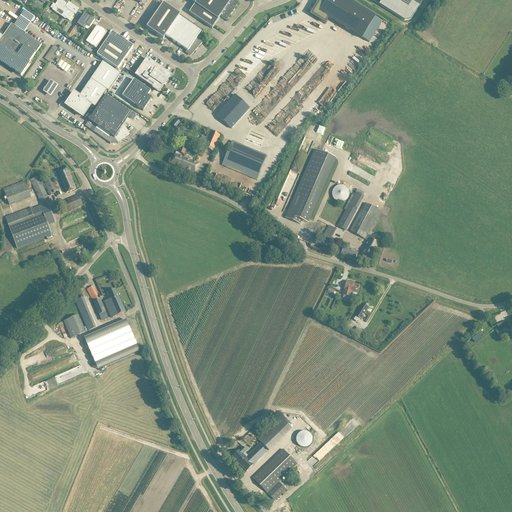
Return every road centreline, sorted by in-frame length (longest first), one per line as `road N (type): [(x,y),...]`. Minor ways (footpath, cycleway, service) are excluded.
road 1 (unclassified): [(511,299),(479,306),(303,251),(230,201),(157,171),(133,151)]
road 2 (tertiary): [(215,472),(169,372),(129,238)]
road 3 (unclassified): [(112,242),(80,172),(0,101)]
road 4 (unclassified): [(0,369),(112,242)]
road 5 (unclassified): [(193,74),(84,0)]
road 6 (tertiary): [(97,162),(0,90)]
